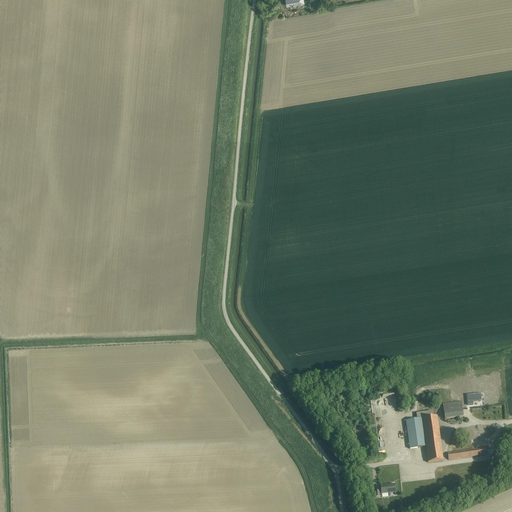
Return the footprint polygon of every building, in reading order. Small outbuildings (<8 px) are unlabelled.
[(461,402),(458,402),(443,404),(445,419),(463,417),(461,402)] [(410,450),(426,447),(428,463),(443,460),(437,416),(434,417),(433,411),(416,414),(417,420),(406,421),(410,450)] [(481,426),(471,427),(472,439),(483,437),(481,426)] [(486,455),(485,448),(447,453),(448,460),(486,455)] [(382,497),(382,494),(395,493),(395,484),(381,486),(381,490),(375,491),(375,497),(380,497),(382,497)]
